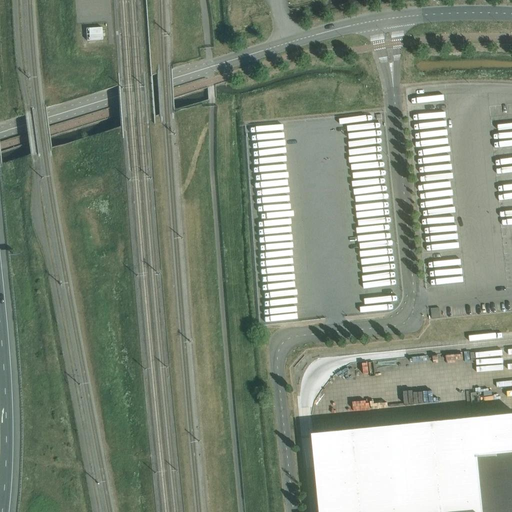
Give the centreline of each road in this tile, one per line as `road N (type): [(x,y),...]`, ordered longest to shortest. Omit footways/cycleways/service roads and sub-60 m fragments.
road 1 (unclassified): [(292,511),(276,367),(281,343),(394,327),(412,311),(394,97)]
road 2 (tertiary): [(0,132),(371,21)]
road 3 (motorway): [(0,511),(0,354)]
